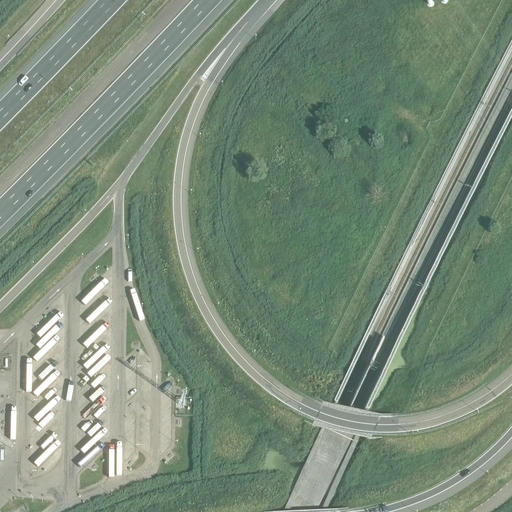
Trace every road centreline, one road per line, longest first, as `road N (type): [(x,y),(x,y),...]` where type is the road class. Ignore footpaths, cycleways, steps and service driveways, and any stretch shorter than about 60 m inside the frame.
road 1 (motorway): [(511,379),(450,417),(374,428),(295,404),(235,355),(191,280),(176,198),(192,115),(231,46)]
road 2 (motorway): [(0,217),(210,0)]
road 3 (motorway): [(128,173),(196,76),(231,46)]
road 4 (motorway): [(375,511),(461,477),(511,432)]
road 5 (motorway): [(111,0),(0,114)]
